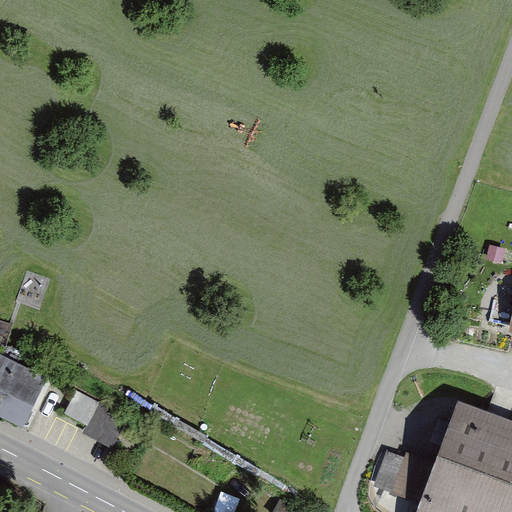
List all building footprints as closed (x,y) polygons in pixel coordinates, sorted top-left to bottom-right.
[(508,250),(488,245),(485,260),(504,265),(508,250)] [(0,416),(24,428),(49,379),(0,355),(0,416)] [(130,418),(77,390),(64,414),(88,426),(84,434),(114,449),(130,418)] [(511,511),(511,423),(460,404),(437,467),(422,506),(420,511),(511,511)] [(442,446),(450,424),(439,420),(431,443),(442,446)] [(374,488),(422,506),(437,467),(401,453),(400,456),(388,451),(374,488)] [(236,511),(241,501),(223,493),(214,511),(236,511)] [(301,511),(281,501),(274,511),(301,511)]
